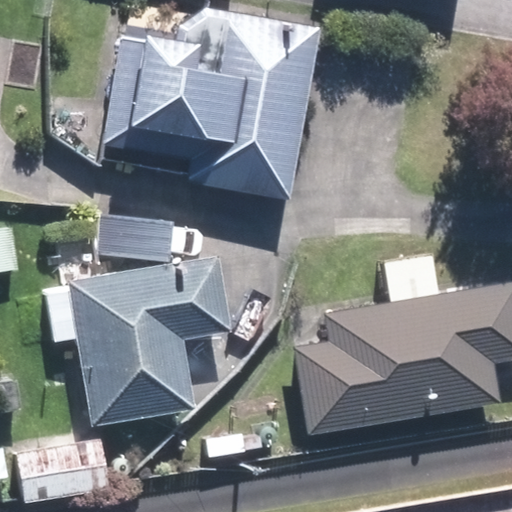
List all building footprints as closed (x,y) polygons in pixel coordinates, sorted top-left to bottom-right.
[(111,35),(93,144),(180,159),(176,184),(277,201),(306,28),(193,10),(169,28),(166,44),(111,35)] [(79,220),(77,257),(160,261),(162,224),(79,220)] [(1,222),(0,221),(0,273),(10,271),(1,222)] [(217,332),(205,257),(58,281),(81,428),(185,412),(173,339),(217,332)] [(314,313),(319,343),(283,349),(298,435),(491,402),(485,365),(511,360),(511,307),(507,280),(314,313)] [(7,457),(15,503),(98,489),(90,442),(7,457)]
